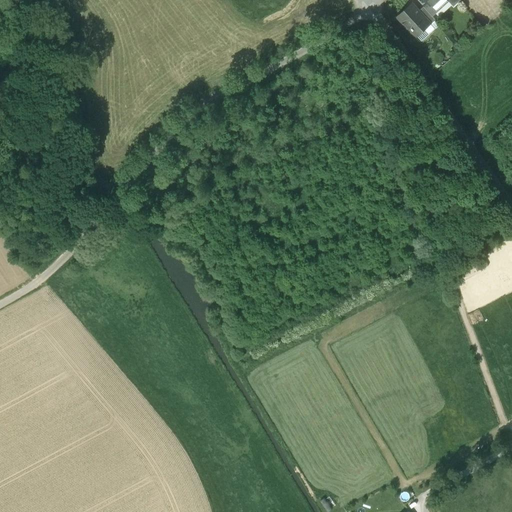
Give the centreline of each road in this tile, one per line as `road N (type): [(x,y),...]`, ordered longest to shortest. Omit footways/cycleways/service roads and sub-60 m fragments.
road 1 (unclassified): [(0,305),(43,282),(192,108),(297,54),(365,7)]
road 2 (unclassified): [(423,80),(511,204)]
